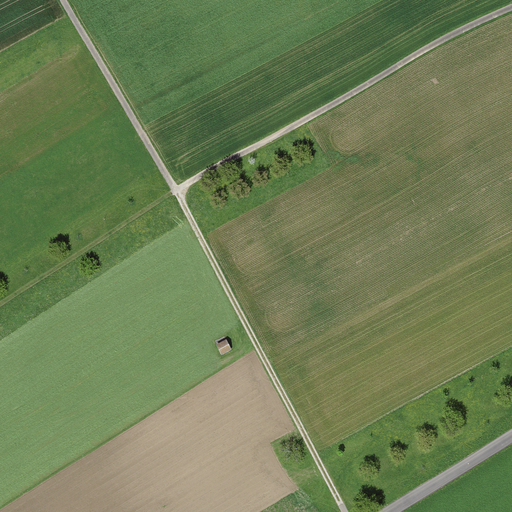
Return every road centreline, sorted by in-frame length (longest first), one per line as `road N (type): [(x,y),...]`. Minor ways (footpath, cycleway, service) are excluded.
road 1 (track): [(0,305),(443,39),(511,8)]
road 2 (track): [(346,511),(179,193),(65,0)]
road 3 (tertiary): [(392,511),(511,438)]
